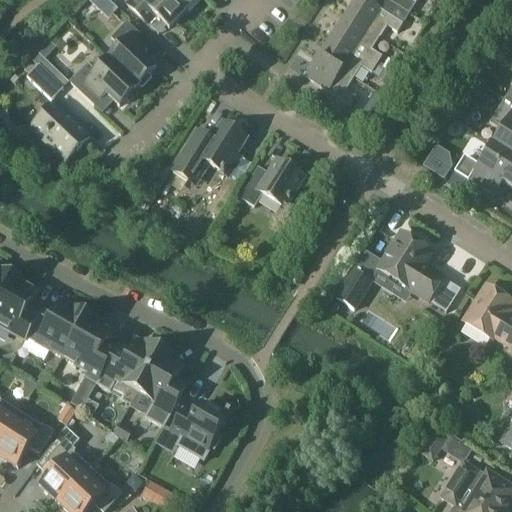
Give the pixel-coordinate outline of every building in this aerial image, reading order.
[(106,0),(88,0),(89,0),(102,13),(107,8),(115,15),(119,11),(106,0)] [(186,14),(171,0),(132,0),(126,6),(144,23),(152,15),(169,31),(186,14)] [(171,0),(186,14),(198,0),(171,0)] [(397,34),(409,16),(383,0),(370,0),(368,4),(361,0),(355,0),(344,18),(379,40),(386,28),(397,34)] [(383,0),(409,16),(418,0),(383,0)] [(371,52),(379,40),(344,18),(332,37),(367,59),(377,66),(381,58),(371,52)] [(108,62),(138,90),(156,70),(150,65),(159,55),(127,24),(109,44),(117,52),(108,62)] [(372,74),(377,66),(367,59),(332,37),(318,59),(353,81),(361,67),(372,74)] [(345,93),(353,81),(318,59),(305,80),(315,86),(309,96),(344,118),(355,100),(345,93)] [(119,109),(138,90),(108,62),(96,74),(88,66),(69,85),(91,105),(103,93),(119,109)] [(383,71),(394,78),(399,69),(388,62),(383,71)] [(50,103),(62,91),(38,68),(27,80),(50,103)] [(389,86),(394,78),(383,71),(378,79),(389,86)] [(492,146),(511,158),(511,106),(504,102),(489,125),(501,133),(492,146)] [(71,164),(77,157),(76,154),(90,140),(68,120),(70,117),(56,104),(30,132),(66,165),(68,163),(71,164)] [(367,107),(362,115),(373,121),(378,114),(367,107)] [(234,134),(222,126),(214,138),(211,136),(208,141),(196,133),(172,173),(188,183),(201,162),(229,179),(241,160),(237,157),(246,142),(245,141),(244,137),(238,133),(234,134)] [(511,190),(511,158),(492,146),(478,168),(464,159),(454,174),(487,195),(497,181),(511,190)] [(434,148),(422,168),(441,180),(447,171),(444,154),(434,148)] [(304,180),(277,163),(268,177),(258,170),(239,201),(254,210),(262,197),(285,211),(304,180)] [(461,193),(465,187),(450,177),(446,184),(461,193)] [(216,199),(210,209),(221,215),(227,205),(216,199)] [(221,235),(218,242),(227,245),(229,238),(221,235)] [(445,313),(459,291),(423,268),(432,255),(401,236),(378,273),(429,305),(430,303),(445,313)] [(0,301),(13,278),(5,274),(2,278),(0,276),(0,301)] [(13,278),(0,301),(0,327),(26,343),(36,324),(27,319),(39,297),(24,289),(26,285),(13,278)] [(511,320),(508,318),(511,312),(511,305),(486,289),(463,325),(492,344),(494,341),(511,352),(511,320)] [(85,321),(65,309),(56,325),(45,319),(31,343),(45,351),(50,342),(68,352),(85,321)] [(106,333),(85,321),(68,352),(85,362),(80,371),(94,379),(108,354),(97,349),(106,333)] [(143,343),(141,347),(137,344),(131,354),(119,348),(97,387),(110,394),(131,406),(138,395),(161,353),(143,343)] [(179,364),(161,353),(138,395),(154,404),(145,420),(163,430),(182,397),(170,390),(182,370),(177,367),(179,364)] [(0,400),(1,400),(0,399),(0,448),(15,424),(0,413),(0,400)] [(88,402),(82,413),(91,420),(99,408),(88,402)] [(208,410),(200,406),(194,417),(183,411),(170,433),(181,440),(176,448),(203,463),(210,450),(213,452),(221,439),(218,438),(230,416),(211,404),(208,410)] [(35,437),(15,424),(0,448),(0,458),(17,469),(29,450),(40,457),(54,435),(42,427),(35,437)] [(511,427),(501,444),(511,451),(511,427)] [(445,443),(435,436),(422,455),(432,462),(440,449),(445,443)] [(65,443),(47,462),(56,471),(40,488),(60,506),(92,472),(91,471),(84,478),(67,462),(76,453),(65,443)] [(483,478),(464,466),(442,501),(454,508),(451,511),(503,511),(511,499),(511,489),(486,473),(483,478)] [(110,489),(92,472),(60,506),(65,511),(89,511),(94,507),(98,511),(107,511),(122,497),(111,487),(110,489)] [(135,477),(126,486),(135,495),(143,485),(135,477)] [(150,484),(141,499),(159,509),(167,493),(150,484)]
